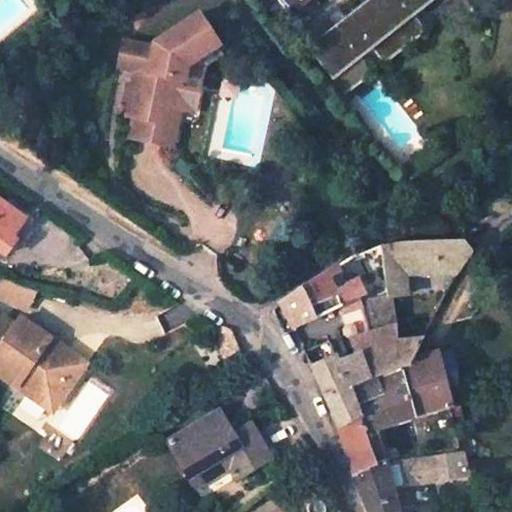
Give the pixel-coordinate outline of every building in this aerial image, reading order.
[(257,0),(280,27),(313,0),(257,0)] [(376,0),(348,23),(374,56),(415,22),(409,14),(425,0),(376,0)] [(219,49),(198,18),(155,47),(153,51),(125,46),(120,71),(138,74),(134,90),(131,104),(128,119),(135,119),(131,141),(160,147),(167,110),(174,111),(180,82),(184,83),(188,69),(201,59),(216,50),(219,49)] [(329,79),(343,97),(351,90),(370,75),(423,32),(415,22),(374,56),(348,23),(338,31),(358,55),(329,79)] [(338,31),(335,26),(306,50),(329,79),(358,55),(338,31)] [(216,50),(201,59),(206,67),(221,58),(216,50)] [(134,90),(128,89),(126,103),(131,104),(134,90)] [(167,110),(160,147),(174,150),(182,113),(174,111),(167,110)] [(431,146),(402,169),(412,181),(441,157),(431,146)] [(0,202),(0,251),(5,256),(17,240),(11,236),(23,220),(0,202)] [(393,341),(388,295),(404,292),(404,275),(456,275),(457,273),(473,252),(461,240),(443,240),(398,242),(382,247),(383,270),(383,295),(364,300),(356,301),(355,299),(340,306),(341,308),(358,354),(338,363),(336,357),(313,366),(338,426),(360,417),(349,388),(410,362),(424,337),(393,341)] [(367,252),(374,272),(383,270),(382,247),(367,252)] [(333,289),(327,273),(303,290),(311,305),(336,296),(340,306),(355,299),(356,301),(364,300),(356,278),(333,289)] [(0,276),(0,299),(28,312),(36,292),(0,276)] [(311,305),(303,290),(282,305),(294,330),(318,319),(311,305)] [(340,306),(336,296),(311,305),(318,319),(341,308),(340,306)] [(12,330),(0,321),(0,367),(7,373),(1,380),(26,397),(28,393),(48,407),(76,367),(45,346),(50,340),(20,319),(12,330)] [(211,331),(226,358),(233,355),(236,360),(243,356),(241,351),(232,329),(223,325),(211,331)] [(86,365),(50,340),(45,346),(76,367),(48,407),(28,393),(26,397),(52,414),(86,365)] [(446,387),(436,352),(410,362),(349,388),(360,417),(338,426),(348,447),(357,476),(385,463),(376,427),(449,402),(446,387)] [(218,412),(167,444),(189,482),(209,470),(215,478),(239,464),(245,475),(271,460),(249,425),(232,435),(218,412)] [(428,473),(429,476),(466,472),(461,451),(426,456),(428,473)] [(385,463),(388,476),(428,473),(426,456),(385,463)] [(397,511),(388,476),(385,463),(357,476),(370,511),(397,511)] [(209,470),(189,482),(195,491),(215,478),(209,470)]
